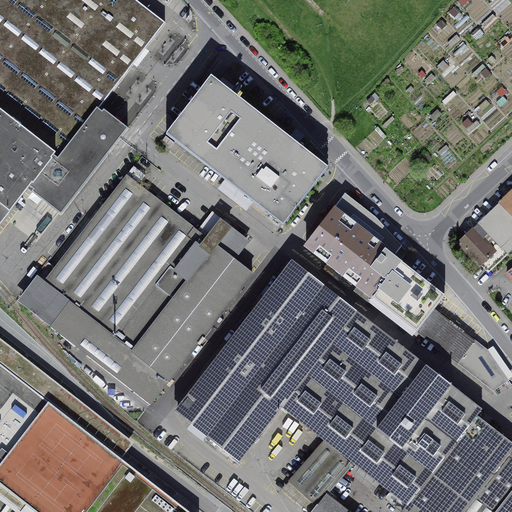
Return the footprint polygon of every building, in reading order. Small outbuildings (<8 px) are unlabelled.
[(0,0),(0,224),(30,187),(33,189),(32,192),(61,214),(120,139),(128,128),(119,122),(121,120),(116,116),(114,118),(110,115),(104,110),(102,112),(98,109),(165,23),(135,0),(0,0)] [(211,77),(166,134),(284,226),(328,169),(269,123),(263,118),(211,77)] [(38,279),(18,304),(153,408),(256,276),(236,260),(250,242),(213,213),(198,231),(168,208),(139,185),(145,178),(133,168),(44,283),(38,279)] [(511,191),(500,203),(500,204),(511,216),(511,191)] [(306,245),(417,331),(420,327),(434,309),(444,295),(400,261),(393,256),(401,246),(375,218),(364,210),(345,195),(306,245)] [(469,232),(458,243),(480,266),(483,263),(489,270),(511,248),(511,216),(500,204),(473,229),(469,232)] [(264,297),(175,412),(239,461),(260,434),(282,406),(399,498),(396,502),(404,508),(476,416),(482,409),(390,338),(292,261),(264,297)] [(464,332),(434,309),(420,327),(460,358),(457,362),(489,387),(491,386),(493,390),(508,379),(489,351),(464,332)] [(190,511),(121,458),(134,442),(0,338),(0,489),(4,490),(5,504),(22,504),(22,511),(190,511)] [(495,430),(476,416),(404,508),(402,511),(511,511),(511,443),(495,430)] [(325,441),(290,481),(303,493),(317,505),(326,493),(352,464),(325,441)] [(317,505),(311,511),(350,511),(326,493),(317,505)]
